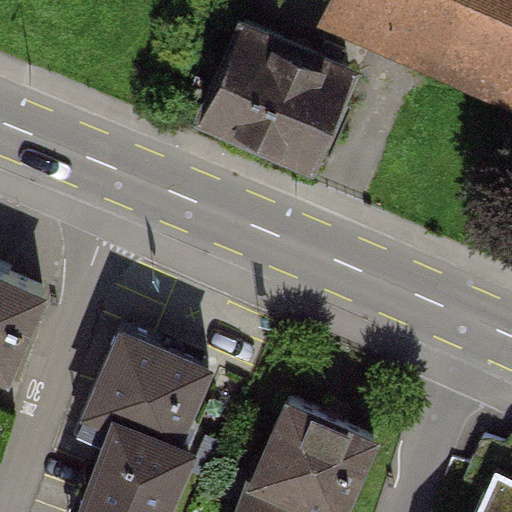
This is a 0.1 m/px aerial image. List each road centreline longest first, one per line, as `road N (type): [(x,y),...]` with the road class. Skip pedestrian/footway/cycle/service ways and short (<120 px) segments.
road 1 (primary): [(129,178),(471,318)]
road 2 (residential): [(8,511),(129,178)]
road 3 (residential): [(405,511),(471,318)]
road 4 (primary): [(0,123),(129,178)]
